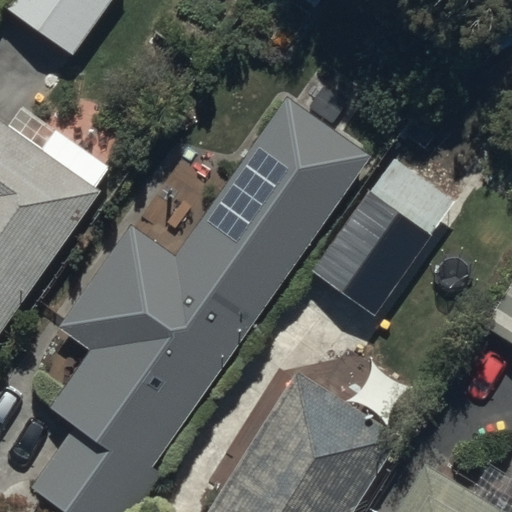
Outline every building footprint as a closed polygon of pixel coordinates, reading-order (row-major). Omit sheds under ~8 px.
[(12,0),(2,15),(49,49),(84,0),(12,0)] [(137,511),(162,478),(151,470),(373,161),(288,100),(173,261),(130,230),(57,332),(91,356),(54,409),(77,426),(30,491),(58,511),(137,511)] [(0,341),(105,196),(99,192),(113,171),(25,108),(9,130),(0,123),(0,341)] [(313,273),(374,318),(457,208),(396,162),(313,273)] [(511,289),(486,331),(511,347),(511,289)] [(356,511),(402,439),(300,376),(215,511),(356,511)] [(502,511),(427,471),(401,511),(502,511)]
